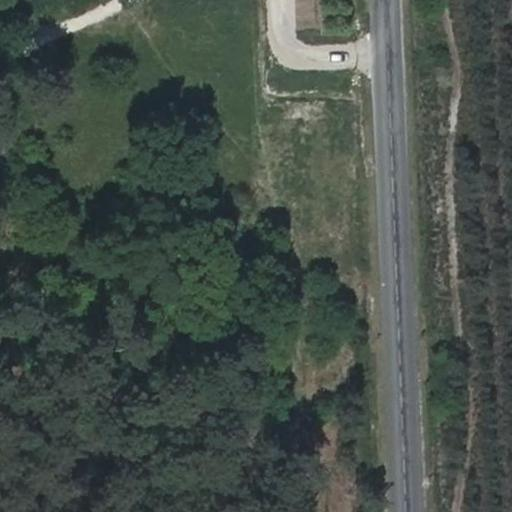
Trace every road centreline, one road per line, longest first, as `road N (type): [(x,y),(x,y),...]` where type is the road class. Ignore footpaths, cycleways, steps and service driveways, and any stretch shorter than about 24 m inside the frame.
road 1 (tertiary): [(385,0),(405,511)]
road 2 (track): [(305,511),(294,206)]
road 3 (unknown): [(301,0),(303,47),(387,45)]
